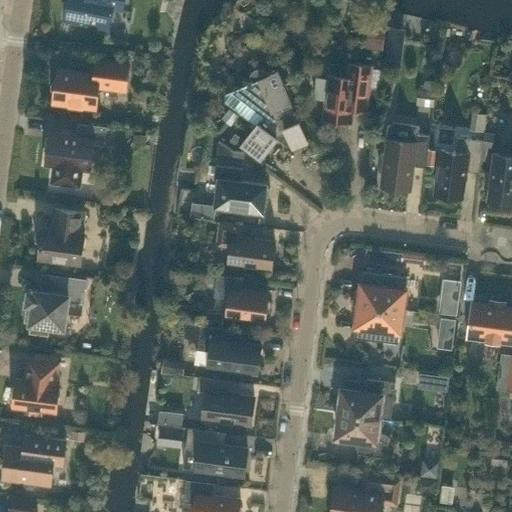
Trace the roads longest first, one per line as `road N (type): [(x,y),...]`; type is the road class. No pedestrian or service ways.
road 1 (residential): [(511,260),(323,244),(312,266),(280,511)]
road 2 (residential): [(0,144),(20,0)]
